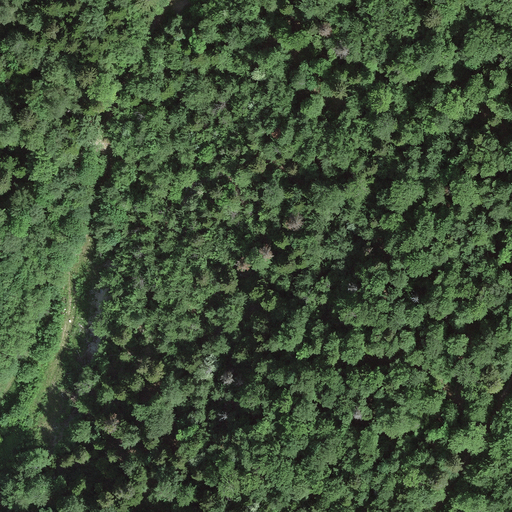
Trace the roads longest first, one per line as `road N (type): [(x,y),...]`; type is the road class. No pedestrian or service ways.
road 1 (track): [(0,253),(58,196),(165,0)]
road 2 (track): [(434,511),(511,377)]
